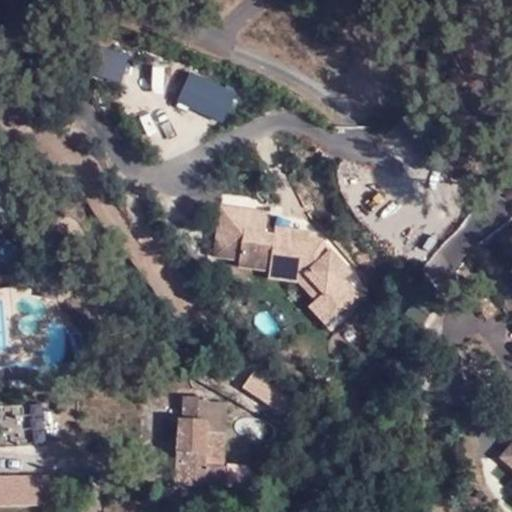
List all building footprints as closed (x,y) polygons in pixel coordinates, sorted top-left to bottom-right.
[(89,71),(120,78),(126,50),(96,43),(89,71)] [(252,85),(182,60),(172,91),(237,120),(252,85)] [(163,118),(158,92),(139,96),(145,122),(163,118)] [(266,212),(217,204),(208,252),(240,265),(269,272),(268,276),(300,283),(317,298),(311,307),(327,328),(361,295),(347,280),(353,274),(311,230),(266,225),(266,212)] [(46,442),(43,399),(1,402),(4,444),(46,442)] [(268,407),(187,400),(181,482),(257,488),(259,464),(232,462),(234,433),(266,435),(268,407)] [(511,445),(500,461),(511,470),(511,445)] [(0,476),(0,507),(44,507),(44,476),(0,476)]
